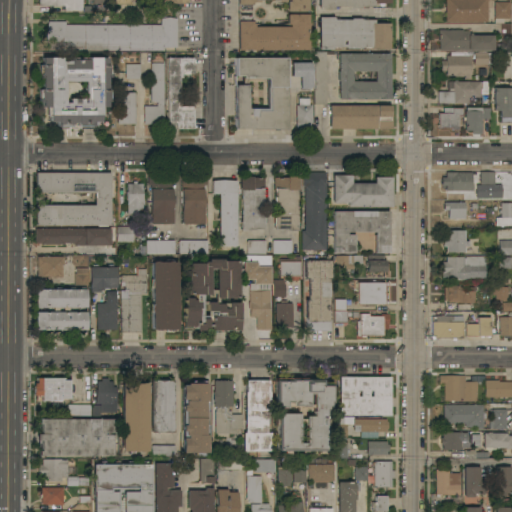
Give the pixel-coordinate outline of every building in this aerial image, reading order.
[(82,0),(82,11),(64,11),(64,6),(38,7),(38,0),(82,0)] [(308,0),(308,12),(287,12),(287,1),(254,1),(254,3),(252,3),(252,5),(251,5),(251,11),(238,11),(238,5),(237,5),(237,0),(308,0)] [(318,0),(389,0),(389,3),(376,3),(376,6),(367,6),(367,9),(360,9),(360,8),(350,8),(350,7),(338,7),(338,9),(319,9),(318,0)] [(487,0),(487,22),(445,22),(445,0),(487,0)] [(509,2),(509,19),(503,19),(503,24),(494,24),(494,2),(509,2)] [(237,51),(237,22),(239,22),(238,16),(252,16),(252,24),(254,24),(254,27),(289,27),(289,25),(287,25),(287,15),(308,15),(308,50),(237,51)] [(160,25),(160,19),(168,17),(176,19),(176,48),(164,48),(164,50),(163,50),(163,51),(48,50),(45,37),(48,22),(65,22),(65,25),(160,25)] [(318,17),(334,17),(334,20),(350,20),(350,19),(360,19),(360,20),(374,20),(374,24),(389,24),(390,49),(345,49),(345,48),(341,48),(341,49),(333,49),(331,49),(331,50),(319,50),(318,17)] [(439,50),(439,42),(438,42),(438,30),(444,30),(462,30),(462,31),(469,31),(469,33),(470,33),(470,35),(493,35),(493,50),(469,50),(439,50)] [(313,52),(334,52),(334,55),(326,55),(326,105),(313,105),(313,52)] [(487,53),(487,66),(474,66),(474,54),(487,53)] [(389,54),(389,100),(338,100),(338,82),(337,82),(337,72),(338,72),(338,54),(389,54)] [(469,56),(469,65),(471,65),(471,69),(469,69),(469,74),(471,74),(471,77),(470,77),(470,80),(463,80),(463,77),(454,77),(454,76),(445,76),(445,71),(440,71),(440,61),(445,61),(445,56),(450,56),(463,56),(469,56)] [(107,58),(107,66),(109,66),(110,77),(106,77),(106,88),(107,88),(107,94),(109,94),(109,101),(107,101),(107,108),(102,108),(102,116),(99,116),(99,122),(92,122),(92,127),(76,127),(76,123),(71,123),(71,127),(55,127),(55,122),(48,122),(48,116),(47,116),(47,107),(41,107),(41,102),(38,102),(38,99),(39,99),(39,65),(41,65),(41,58),(107,58)] [(167,58),(192,58),(192,75),(188,75),(188,73),(182,73),(182,78),(179,78),(179,104),(182,104),(182,106),(193,106),(193,130),(167,130),(167,58)] [(286,58),(287,129),(234,129),(234,85),(247,85),(247,109),(266,109),(266,78),(241,79),(241,76),(234,76),(234,58),(286,58)] [(143,106),(157,106),(156,102),(151,102),(150,64),(163,63),(163,125),(143,125),(143,106)] [(310,63),(310,64),(313,64),(313,88),(309,88),(309,89),(300,89),(300,77),(291,77),(291,64),(310,63)] [(139,64),(139,80),(125,80),(125,64),(139,64)] [(447,92),(447,82),(452,82),(454,82),(454,81),(457,81),(457,82),(487,81),(488,95),(480,95),(480,98),(467,98),(467,103),(437,104),(437,92),(447,92)] [(511,123),(500,123),(500,118),(499,118),(499,111),(493,111),(493,88),(511,88),(511,123)] [(135,125),(117,125),(117,93),(134,93),(135,125)] [(295,106),(298,106),(298,99),(309,99),(309,106),(311,106),(311,124),(309,124),(309,129),(296,129),(295,106)] [(389,106),(389,108),(391,108),(391,129),(329,130),(329,106),(389,106)] [(438,132),(438,113),(443,113),(443,108),(461,108),(461,116),(458,116),(458,132),(438,132)] [(490,108),(490,119),(481,119),(481,134),(471,134),(471,132),(465,132),(465,111),(466,111),(466,108),(490,108)] [(475,198),(475,185),(479,185),(479,173),(493,172),(494,185),(496,185),(496,190),(492,190),(492,198),(475,198)] [(110,173),(110,226),(35,226),(35,205),(94,206),(94,194),(35,193),(35,173),(110,173)] [(326,250),(301,250),(301,231),(304,231),(304,187),(303,187),(303,173),(325,173),(326,250)] [(471,173),(470,183),(472,183),(472,192),(445,191),(445,186),(441,186),(441,177),(445,177),(445,173),(471,173)] [(351,175),(351,184),(374,184),(374,178),(391,177),(391,207),(347,207),(347,203),(333,204),(332,176),(351,175)] [(150,186),(147,186),(147,177),(172,177),(172,192),(171,192),(171,205),(173,205),(173,213),(171,213),(171,224),(150,224),(150,186)] [(181,177),(206,177),(206,186),(203,186),(204,191),(203,191),(203,224),(181,224),(181,177)] [(239,177),(250,177),(250,178),(263,178),(264,190),(262,191),(263,229),(254,229),(254,231),(241,231),(239,177)] [(298,190),(297,190),(297,231),(283,231),(283,230),(273,230),(273,218),(274,218),(274,215),(278,215),(278,203),(275,203),(275,202),(275,188),(273,188),(273,177),(298,177),(298,190)] [(126,184),(132,184),(132,182),(137,181),(137,184),(142,184),(142,199),(143,199),(144,205),(142,205),(142,214),(127,215),(126,184)] [(236,247),(217,247),(217,238),(218,238),(218,194),(211,194),(211,181),(235,181),(236,247)] [(464,203),(464,219),(447,219),(447,210),(443,210),(443,203),(464,203)] [(511,203),(511,226),(495,226),(495,218),(500,218),(500,214),(498,214),(498,210),(500,210),(500,203),(511,203)] [(388,211),(388,253),(374,253),(374,232),(347,233),(347,235),(354,235),(354,253),(333,254),(333,212),(388,211)] [(133,227),(133,242),(116,242),(116,227),(133,227)] [(110,229),(110,246),(73,246),(73,243),(64,243),(64,245),(40,245),(40,244),(34,244),(34,229),(110,229)] [(465,231),(465,241),(468,241),(468,247),(465,247),(465,253),(446,253),(446,247),(442,247),(442,237),(446,237),(446,231),(465,231)] [(174,241),(174,254),(146,254),(146,241),(174,241)] [(207,241),(207,254),(179,255),(179,241),(207,241)] [(246,255),(246,241),(265,241),(265,254),(246,255)] [(291,241),(291,254),(272,254),(272,241),(291,241)] [(511,241),(511,255),(498,255),(498,241),(511,241)] [(362,255),(362,264),(353,264),(353,269),(335,270),(335,256),(362,255)] [(294,259),(294,256),(300,257),(300,277),(299,277),(297,281),(291,281),(288,277),(279,277),(279,268),(277,269),(277,265),(278,265),(278,262),(279,262),(279,259),(294,259)] [(63,257),(63,265),(70,265),(70,275),(62,275),(62,277),(40,277),(37,277),(37,257),(63,257)] [(463,257),(463,258),(465,258),(465,257),(484,257),(485,278),(468,279),(468,280),(462,280),(462,281),(455,281),(455,279),(441,279),(441,275),(440,262),(445,262),(445,257),(463,257)] [(511,257),(510,269),(497,269),(497,257),(511,257)] [(203,264),(203,262),(208,262),(207,260),(222,259),(222,261),(238,261),(238,264),(239,264),(239,275),(237,275),(237,285),(239,285),(239,296),(238,296),(238,298),(218,299),(218,303),(239,303),(239,320),(237,321),(237,332),(205,333),(205,331),(194,331),(194,328),(183,328),(182,307),(184,307),(184,299),(191,299),(191,300),(194,300),(194,295),(187,295),(187,293),(185,293),(185,281),(187,281),(187,264),(203,264)] [(151,262),(164,262),(164,260),(171,260),(171,262),(177,262),(177,330),(172,330),(172,333),(164,333),(164,330),(159,330),(159,331),(153,331),(153,330),(151,330),(151,262)] [(385,261),(385,263),(387,263),(386,270),(385,270),(385,272),(367,272),(367,260),(385,261)] [(332,261),(332,279),(329,279),(329,320),(329,332),(306,332),(306,320),(305,320),(305,300),(308,300),(308,279),(304,279),(304,261),(332,261)] [(257,263),(257,267),(270,267),(270,285),(254,285),(254,279),(247,279),(243,279),(243,263),(257,263)] [(89,268),(92,268),(92,266),(98,265),(98,268),(107,268),(107,265),(113,265),(113,267),(115,267),(116,289),(108,289),(108,291),(99,291),(99,293),(89,293),(89,268)] [(74,273),(76,273),(76,268),(88,268),(87,286),(74,286),(74,273)] [(120,290),(124,290),(124,283),(120,283),(120,276),(136,276),(136,269),(146,269),(146,294),(140,294),(140,333),(120,333),(120,290)] [(273,298),(273,280),(284,280),(284,284),(285,284),(285,298),(273,298)] [(384,282),(385,301),(388,301),(388,305),(355,305),(355,300),(357,300),(357,295),(353,295),(353,289),(357,289),(357,283),(384,282)] [(474,298),(472,298),(472,304),(458,304),(458,302),(446,303),(446,301),(443,301),(443,286),(458,286),(458,288),(473,288),(474,298)] [(34,290),(36,290),(36,287),(41,287),(41,290),(46,290),(46,288),(61,288),(61,290),(68,290),(68,288),(85,288),(85,330),(84,330),(84,332),(79,332),(79,330),(74,330),(74,332),(70,332),(70,330),(60,330),(60,332),(55,332),(55,331),(52,331),(52,332),(46,332),(46,330),(42,330),(42,332),(36,332),(36,331),(35,331),(34,290)] [(507,301),(492,301),(492,289),(494,289),(494,287),(507,287),(507,301)] [(270,330),(266,330),(266,331),(260,331),(260,330),(256,330),(256,317),(248,318),(248,302),(249,302),(249,291),(256,291),(256,290),(270,290),(270,330)] [(96,304),(103,304),(103,302),(106,302),(106,291),(116,291),(116,330),(96,330),(96,304)] [(345,300),(345,311),(334,311),(334,300),(345,300)] [(292,328),(282,328),(282,325),(275,325),(275,303),(280,303),(280,301),(286,301),(287,304),(292,304),(292,328)] [(511,312),(502,312),(502,304),(511,304),(511,312)] [(346,311),(346,323),(333,324),(333,311),(346,311)] [(368,314),(368,317),(381,317),(381,314),(388,314),(388,325),(387,325),(387,330),(382,330),(382,336),(365,336),(365,338),(360,338),(360,336),(356,336),(356,321),(359,321),(359,314),(368,314)] [(489,318),(489,329),(492,329),(492,332),(489,332),(489,336),(465,336),(465,335),(462,335),(462,338),(434,339),(431,335),(431,322),(431,317),(462,316),(462,325),(477,324),(477,318),(489,318)] [(511,337),(509,337),(509,339),(503,339),(503,336),(499,336),(498,317),(511,317),(511,337)] [(464,376),(464,382),(476,382),(476,402),(443,402),(442,384),(438,384),(438,376),(464,376)] [(389,377),(390,416),(338,416),(338,377),(389,377)] [(64,378),(64,380),(69,380),(69,399),(61,400),(61,401),(59,401),(59,402),(51,403),(51,401),(41,401),(41,396),(33,396),(33,384),(36,384),(36,379),(64,378)] [(308,378),(308,380),(320,380),(320,383),(331,383),(331,404),(330,404),(330,411),(325,411),(325,416),(328,416),(328,429),(323,429),(324,455),(317,455),(317,452),(289,452),(289,455),(280,455),(280,452),(276,452),(276,426),(274,426),(273,381),(275,381),(275,379),(308,378)] [(498,380),(499,382),(511,382),(511,398),(496,398),(496,399),(494,399),(494,398),(484,398),(484,380),(498,380)] [(173,433),(150,433),(150,381),(173,381),(173,433)] [(232,407),(227,407),(227,411),(231,411),(231,415),(241,415),(241,429),(236,429),(236,434),(214,434),(214,407),(213,407),(213,402),(212,402),(212,392),(213,392),(213,381),(232,381),(232,407)] [(242,433),(245,433),(244,392),(245,392),(245,381),(268,381),(268,393),(269,393),(269,410),(267,410),(267,433),(270,433),(270,451),(243,452),(242,433)] [(110,382),(110,388),(117,388),(116,413),(99,413),(99,418),(91,418),(91,405),(95,405),(95,390),(96,390),(96,382),(110,382)] [(207,401),(208,401),(208,412),(204,412),(204,425),(208,425),(208,436),(207,436),(207,454),(204,454),(204,457),(193,457),(193,454),(182,454),(182,438),(183,438),(183,432),(182,432),(182,426),(183,426),(183,412),(182,412),(182,406),(183,406),(183,401),(182,401),(182,386),(187,386),(187,384),(192,384),(192,382),(204,382),(204,385),(207,385),(207,401)] [(121,384),(146,384),(147,452),(134,452),(134,454),(126,455),(126,452),(121,452),(121,384)] [(90,405),(90,416),(63,416),(63,410),(68,410),(68,405),(90,405)] [(482,405),(482,430),(475,430),(475,428),(464,428),(464,424),(443,424),(443,405),(482,405)] [(506,430),(492,430),(492,429),(489,429),(489,410),(506,410),(506,430)] [(386,419),(386,422),(388,422),(388,429),(385,429),(385,432),(377,432),(377,438),(359,438),(359,426),(352,426),(352,419),(386,419)] [(112,420),(112,456),(38,456),(38,451),(41,451),(41,441),(36,441),(36,435),(41,435),(41,424),(38,424),(38,420),(112,420)] [(334,439),(334,425),(345,425),(346,439),(334,439)] [(461,432),(461,433),(467,433),(467,442),(461,442),(461,451),(442,451),(442,445),(440,445),(440,438),(442,438),(442,433),(461,432)] [(484,433),(487,433),(491,433),(506,434),(507,434),(507,436),(511,436),(511,450),(511,451),(506,451),(506,450),(505,450),(505,449),(496,448),(496,450),(485,450),(485,449),(484,448),(484,433)] [(480,448),(471,448),(471,435),(480,435),(480,448)] [(346,444),(346,459),(333,459),(333,445),(334,445),(334,439),(346,439),(346,444)] [(386,442),(386,445),(388,445),(388,452),(386,452),(386,456),(366,456),(366,442),(386,442)] [(174,446),(174,459),(151,459),(151,446),(174,446)] [(475,450),(475,453),(488,453),(488,459),(464,460),(464,450),(475,450)] [(61,459),(61,461),(66,461),(66,468),(67,468),(67,477),(78,477),(78,478),(88,478),(88,486),(66,486),(66,478),(61,478),(61,482),(42,482),(42,477),(37,477),(37,465),(42,465),(41,460),(61,459)] [(214,459),(214,484),(200,484),(200,486),(198,486),(198,481),(199,481),(199,459),(214,459)] [(274,460),(274,473),(259,473),(259,460),(274,460)] [(93,511),(93,492),(92,492),(92,465),(100,465),(100,462),(105,462),(105,465),(114,465),(114,462),(119,462),(119,465),(127,465),(127,462),(132,462),(132,465),(143,465),(143,462),(147,462),(147,465),(151,465),(150,511),(93,511)] [(373,462),(391,462),(391,471),(394,471),(393,479),(391,479),(391,488),(373,488),(373,462)] [(153,511),(153,464),(170,464),(170,476),(172,476),(172,487),(171,487),(171,488),(165,488),(165,491),(180,491),(180,507),(176,507),(176,511),(153,511)] [(333,465),(333,482),(327,482),(327,483),(313,483),(313,482),(307,482),(307,465),(333,465)] [(367,467),(367,481),(354,481),(354,468),(367,467)] [(463,467),(478,467),(478,480),(483,480),(483,495),(476,495),(476,496),(473,496),(473,498),(463,498),(463,467)] [(495,468),(510,467),(510,480),(511,480),(511,494),(508,494),(508,496),(504,496),(504,497),(495,497),(495,468)] [(290,468),(290,483),(289,483),(289,487),(280,487),(280,483),(277,483),(277,468),(290,468)] [(305,470),(305,483),(293,483),(292,471),(305,470)] [(435,470),(448,470),(448,474),(459,474),(459,496),(448,496),(448,495),(435,495),(435,470)] [(246,476),(261,476),(261,504),(248,504),(248,501),(246,501),(246,476)] [(338,511),(338,482),(341,482),(341,483),(357,483),(357,495),(354,495),(354,511),(338,511)] [(62,488),(62,506),(44,506),(44,504),(40,504),(40,488),(62,488)] [(212,511),(189,511),(189,510),(187,510),(187,491),(204,491),(204,489),(212,488),(212,511)] [(214,511),(214,507),(215,490),(227,490),(227,493),(236,493),(236,508),(238,508),(238,511),(214,511)] [(375,496),(385,496),(385,498),(388,498),(388,510),(385,510),(385,511),(374,511),(374,510),(371,510),(371,503),(374,503),(375,496)] [(301,511),(275,511),(276,506),(289,506),(289,502),(301,502),(301,511)]
